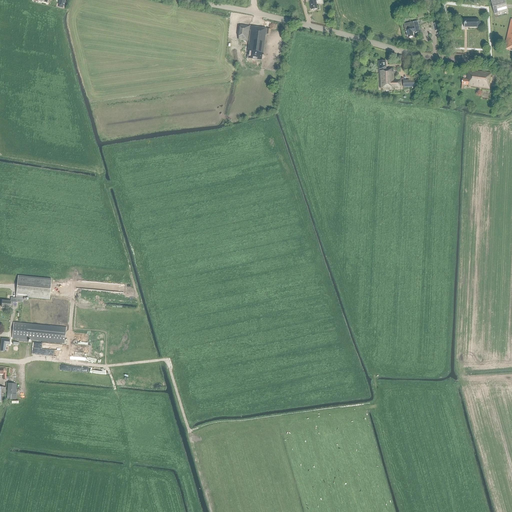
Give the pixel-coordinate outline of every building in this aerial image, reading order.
[(310,2),(312,11),(317,9),(316,2),(321,1),(321,0),(310,0),(310,2)] [(508,11),(504,0),(493,0),(491,1),(494,15),(508,11)] [(405,25),(407,30),(406,30),(408,38),(413,37),(412,33),(415,32),(415,33),(419,32),(417,21),(405,25)] [(250,27),(240,26),(238,40),(249,41),(247,52),(249,52),(248,59),(261,61),(262,55),(263,55),(266,35),(270,35),(271,30),(267,30),(267,29),(250,27)] [(379,62),(380,88),(401,87),(401,80),(394,80),(394,68),(386,69),(385,62),(379,62)] [(468,70),(467,80),(462,79),(462,84),(468,85),(468,86),(489,89),(491,73),(468,70)] [(17,276),(15,297),(49,300),(51,280),(17,276)] [(16,306),(16,303),(17,299),(10,298),(10,302),(2,301),(1,308),(9,309),(9,307),(9,309),(10,309),(10,308),(12,308),(12,306),(16,306)] [(66,328),(24,323),(13,322),(12,339),(24,340),(64,344),(66,328)] [(34,342),(32,354),(51,357),(52,350),(40,349),(40,343),(34,342)]
